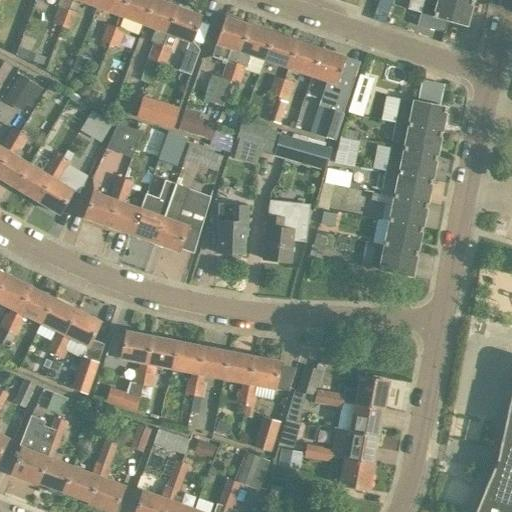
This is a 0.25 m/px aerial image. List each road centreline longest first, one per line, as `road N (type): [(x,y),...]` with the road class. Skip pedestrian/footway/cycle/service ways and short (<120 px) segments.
road 1 (residential): [(440,315),(256,313),(118,283),(0,227)]
road 2 (residential): [(440,315),(488,78)]
road 3 (residential): [(488,78),(267,0)]
road 4 (residential): [(396,511),(409,492),(440,315)]
